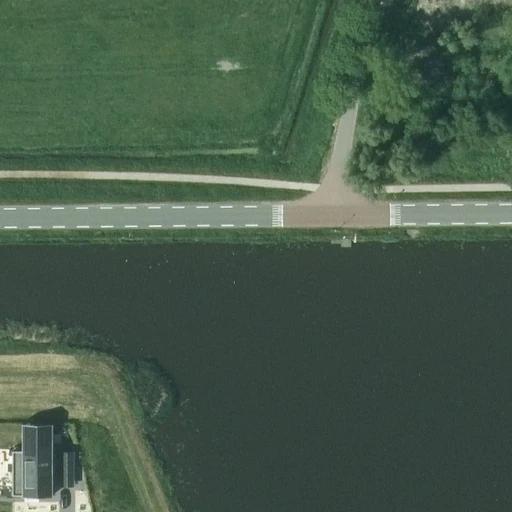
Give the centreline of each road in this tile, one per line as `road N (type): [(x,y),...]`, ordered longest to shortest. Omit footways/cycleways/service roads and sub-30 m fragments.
road 1 (tertiary): [(325,219),(0,221)]
road 2 (unclassified): [(325,219),(377,0)]
road 3 (tertiary): [(511,216),(325,219)]
